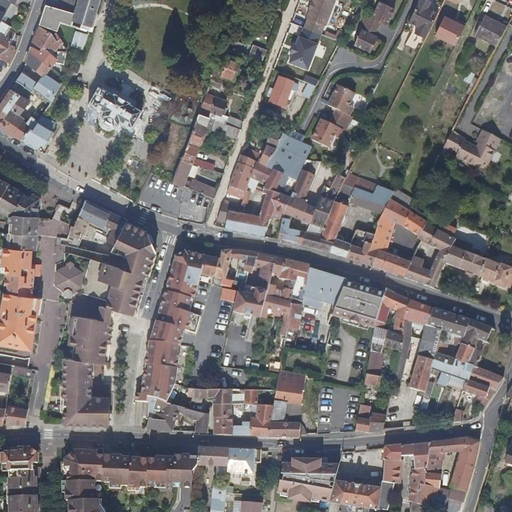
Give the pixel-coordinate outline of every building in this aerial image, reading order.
[(0,0),(0,37),(7,42),(11,44),(14,34),(15,32),(9,28),(10,26),(1,22),(10,5),(14,6),(17,0),(0,0)] [(61,0),(59,8),(45,4),(38,25),(54,32),(55,32),(60,19),(84,29),(88,31),(92,18),(93,18),(98,0),(61,0)] [(314,0),(303,29),(319,35),(333,0),(332,0),(314,0)] [(420,0),(417,0),(413,11),(406,25),(408,26),(409,24),(420,0)] [(430,1),(427,0),(420,0),(409,24),(417,27),(414,34),(425,39),(437,13),(427,8),(430,1)] [(391,9),(387,7),(377,2),(370,18),(364,15),(360,22),(375,29),(378,23),(384,25),(391,9)] [(495,46),(505,26),(483,15),(473,34),(495,46)] [(455,46),(465,25),(457,21),(455,23),(443,17),(433,36),(455,46)] [(375,29),(360,22),(357,29),(358,31),(352,44),(368,52),(373,41),(370,39),(371,36),(375,29)] [(55,51),(62,43),(53,35),(38,27),(36,29),(33,40),(42,43),(42,46),(55,51)] [(306,68),(319,35),(303,29),(297,43),(294,42),(289,53),(292,55),(289,62),(306,68)] [(69,45),(82,49),(87,34),(74,30),(69,45)] [(19,37),(14,34),(11,44),(15,46),(19,37)] [(15,46),(11,44),(7,42),(4,48),(0,49),(0,58),(9,63),(15,46)] [(248,44),(245,56),(261,60),(264,48),(248,44)] [(26,61),(46,73),(53,62),(62,67),(65,55),(55,51),(42,46),(39,50),(31,46),(27,57),(26,61)] [(229,87),(241,54),(222,47),(210,79),(229,87)] [(33,89),(51,100),(54,95),(52,94),(56,87),(58,80),(59,80),(46,73),(45,74),(40,83),(21,72),(18,77),(15,82),(31,91),(33,89)] [(298,95),(308,99),(317,81),(308,76),(298,95)] [(298,85),(278,78),(269,102),(284,107),(290,92),(295,93),(298,85)] [(141,111),(100,87),(90,104),(101,110),(99,114),(100,118),(113,126),(117,125),(119,121),(131,128),(141,111)] [(336,111),(332,117),(346,124),(349,118),(353,110),(349,108),(355,96),(337,87),(328,107),(336,111)] [(0,127),(4,130),(3,121),(4,120),(12,106),(19,95),(10,90),(8,89),(0,102),(0,127)] [(14,136),(21,141),(30,127),(33,129),(37,122),(33,120),(30,125),(22,120),(19,115),(27,100),(19,95),(12,106),(4,120),(3,121),(4,130),(14,136)] [(221,115),(226,100),(214,96),(209,111),(221,115)] [(198,113),(196,119),(188,139),(187,143),(197,147),(198,148),(209,117),(198,113)] [(30,146),(37,150),(40,145),(45,137),(47,138),(50,134),(49,133),(51,129),(54,124),(54,123),(41,115),(37,122),(33,129),(30,127),(21,141),(30,146)] [(240,128),(242,121),(230,117),(227,124),(240,128)] [(312,141),(329,149),(334,138),(339,139),(343,131),(346,124),(332,117),(329,125),(321,121),(312,141)] [(236,137),(240,128),(227,124),(214,119),(211,128),(236,137)] [(499,139),(481,129),(475,142),(476,143),(474,147),(462,140),(463,138),(450,131),(444,142),(442,147),(455,154),(453,157),(475,167),(481,167),(487,163),(499,139)] [(243,146),(240,155),(256,163),(258,164),(265,166),(280,135),(271,131),(264,146),(265,147),(261,155),(243,146)] [(45,137),(40,145),(43,146),(51,134),(50,134),(47,138),(45,137)] [(275,211),(286,214),(289,202),(291,196),(293,191),(284,187),(289,176),(297,178),(297,177),(307,154),(310,148),(287,138),(276,152),(265,166),(258,164),(256,163),(252,173),(246,189),(254,192),(257,182),(259,176),(262,177),(265,169),(271,171),(265,185),(262,194),(268,196),(260,217),(236,213),(238,209),(223,202),(216,220),(226,223),(224,229),(224,231),(249,236),(264,239),(265,237),(275,211)] [(181,159),(191,163),(211,170),(213,165),(194,157),(197,147),(187,143),(181,159)] [(240,155),(230,183),(246,189),(252,173),(256,163),(240,155)] [(175,178),(172,184),(183,188),(191,163),(181,159),(176,173),(175,178)] [(257,182),(265,185),(271,171),(265,169),(262,177),(259,176),(257,182)] [(334,176),(329,192),(335,194),(341,178),(334,176)] [(348,206),(382,217),(390,196),(346,176),(338,191),(337,195),(350,201),(348,206)] [(190,180),(187,188),(205,195),(213,199),(217,190),(190,180)] [(12,189),(0,181),(0,211),(8,216),(21,194),(12,189)] [(297,245),(301,246),(311,219),(319,197),(323,185),(317,182),(311,197),(303,193),(302,196),(296,194),(295,197),(291,196),(289,202),(286,214),(278,240),(297,245)] [(416,195),(396,183),(391,195),(390,196),(409,210),(411,206),(416,195)] [(6,248),(31,250),(34,250),(38,198),(31,194),(28,198),(21,194),(8,216),(6,248)] [(387,272),(404,278),(410,263),(384,253),(385,249),(396,220),(399,222),(415,233),(422,219),(419,217),(409,210),(390,196),(382,217),(377,229),(375,236),(370,250),(377,252),(372,266),(387,272)] [(301,246),(329,253),(332,243),(320,239),(333,203),(319,197),(311,219),(301,246)] [(224,199),(223,202),(238,209),(239,206),(224,199)] [(82,239),(90,221),(104,228),(105,225),(110,212),(85,200),(75,222),(74,225),(71,229),(68,229),(63,229),(62,233),(62,235),(62,241),(73,244),(76,237),(82,239)] [(331,253),(345,257),(350,244),(350,243),(336,239),(340,230),(343,227),(344,224),(344,222),(343,219),(346,212),(339,209),(340,205),(334,202),(333,203),(320,239),(332,243),(329,253),(331,253)] [(124,223),(125,219),(115,215),(110,212),(105,225),(112,229),(109,236),(104,234),(102,241),(112,246),(117,236),(124,223)] [(440,272),(443,263),(450,245),(453,238),(450,237),(449,236),(440,232),(431,226),(422,219),(415,233),(414,235),(419,239),(421,240),(426,244),(439,251),(430,273),(424,270),(421,270),(418,269),(421,263),(411,259),(410,263),(404,278),(407,278),(421,284),(433,289),(437,278),(440,272)] [(147,233),(124,223),(117,236),(132,243),(131,246),(140,250),(147,233)] [(442,228),(440,232),(449,236),(453,227),(444,223),(442,228)] [(370,266),(372,266),(377,252),(370,250),(375,236),(366,232),(361,247),(350,243),(350,244),(345,257),(344,258),(370,266)] [(124,270),(77,253),(76,267),(74,266),(74,262),(70,260),(67,262),(66,265),(60,268),(58,287),(63,290),(63,293),(67,296),(70,294),(71,290),(73,290),(109,302),(107,308),(116,311),(133,316),(153,246),(148,234),(147,233),(140,250),(131,246),(132,243),(117,236),(112,246),(109,251),(128,259),(124,270)] [(76,237),(73,244),(79,246),(82,239),(76,237)] [(102,241),(99,239),(94,251),(95,251),(108,255),(109,251),(112,246),(102,241)] [(474,274),(477,275),(484,258),(486,254),(480,251),(480,249),(475,247),(473,248),(471,253),(450,245),(443,263),(465,271),(465,275),(470,276),(474,274)] [(133,316),(137,317),(147,284),(156,253),(153,246),(133,316)] [(40,267),(30,266),(31,250),(6,248),(2,248),(1,267),(5,267),(3,293),(2,299),(0,312),(0,344),(30,349),(36,314),(39,314),(41,300),(31,298),(32,277),(39,277),(40,267)] [(229,259),(230,251),(221,251),(218,260),(218,261),(213,278),(224,281),(229,259)] [(251,267),(254,254),(242,252),(232,251),(230,251),(229,259),(243,261),(241,273),(245,274),(249,274),(251,267)] [(202,270),(204,258),(186,253),(176,258),(172,270),(167,289),(158,318),(150,342),(149,347),(164,353),(163,356),(169,358),(160,373),(144,369),(143,378),(140,394),(135,394),(135,402),(146,402),(146,398),(156,400),(168,402),(171,393),(172,388),(172,387),(178,354),(177,354),(178,345),(181,345),(184,331),(196,334),(201,317),(190,314),(194,300),(199,282),(199,281),(200,275),(202,270)] [(272,269),(275,256),(262,255),(254,254),(251,267),(257,268),(255,280),(260,280),(269,282),(272,269)] [(279,270),(281,256),(275,256),(272,269),(279,270)] [(308,271),(308,270),(309,266),(281,256),(279,270),(278,276),(288,278),(285,295),(291,297),(302,302),(302,298),(304,289),(294,287),(298,271),(308,273),(308,271)] [(213,278),(218,261),(204,258),(202,270),(200,275),(213,278)] [(484,258),(477,275),(492,281),(491,284),(504,288),(511,267),(511,266),(500,261),(499,264),(484,258)] [(334,309),(345,280),(333,277),(308,270),(308,271),(308,273),(304,289),(302,298),(307,300),(334,309)] [(433,289),(441,292),(446,279),(446,277),(444,274),(442,272),(440,272),(437,278),(433,289)] [(288,278),(278,276),(276,286),(281,287),(278,299),(272,298),(273,294),(267,293),(265,298),(264,304),(262,312),(261,317),(267,318),(268,313),(265,312),(266,309),(275,311),(274,314),(279,315),(279,311),(283,312),(283,316),(281,317),(279,334),(284,335),(289,305),(291,297),(285,295),(288,278)] [(269,282),(260,280),(258,290),(267,291),(269,282)] [(381,304),(385,293),(345,280),(334,309),(332,315),(343,319),(342,322),(358,327),(360,324),(374,328),(374,327),(376,322),(377,317),(381,304)] [(225,281),(224,281),(222,289),(222,290),(237,293),(239,283),(225,281)] [(237,293),(234,302),(232,312),(244,314),(251,315),(261,317),(262,312),(264,304),(265,298),(267,293),(267,291),(258,290),(243,287),(241,294),(240,293),(237,293)] [(405,323),(410,300),(396,294),(386,289),(385,293),(381,304),(389,307),(398,311),(394,329),(395,330),(399,331),(397,337),(402,338),(403,333),(405,323)] [(222,290),(220,299),(234,302),(237,293),(222,290)] [(302,325),(307,300),(302,298),(302,302),(291,297),(289,305),(284,335),(283,345),(282,349),(323,357),(324,351),(329,331),(302,325)] [(427,326),(433,308),(430,307),(410,300),(405,323),(403,333),(412,333),(413,321),(427,326)] [(376,322),(384,324),(389,307),(381,304),(377,317),(376,322)] [(115,317),(116,311),(107,308),(105,315),(103,321),(115,323),(115,317)] [(464,335),(469,320),(467,319),(433,308),(427,326),(443,331),(455,335),(463,338),(464,335)] [(61,412),(60,422),(62,423),(72,423),(108,425),(108,412),(109,396),(91,395),(92,361),(108,363),(109,355),(115,323),(103,321),(74,316),(69,343),(78,345),(75,359),(63,357),(61,404),(66,404),(66,412),(61,412)] [(237,316),(232,338),(245,341),(250,319),(237,316)] [(485,342),(489,327),(469,320),(464,335),(463,338),(458,352),(455,360),(460,361),(467,364),(466,365),(472,368),(476,369),(481,353),(473,350),(477,339),(485,342)] [(376,322),(374,327),(382,330),(384,324),(376,322)] [(443,331),(427,326),(426,330),(442,335),(442,333),(443,331)] [(402,339),(402,338),(397,337),(393,334),(391,334),(388,332),(382,330),(374,327),(374,328),(374,329),(372,338),(369,354),(381,356),(382,347),(399,351),(401,341),(402,339)] [(442,335),(426,330),(419,354),(410,387),(425,391),(430,374),(432,368),(435,356),(436,353),(439,342),(442,335)] [(412,336),(412,333),(403,333),(402,338),(402,339),(401,341),(409,341),(412,336)] [(448,335),(442,333),(442,335),(439,342),(445,344),(448,335)] [(458,352),(463,338),(455,335),(450,350),(458,352)] [(411,340),(412,336),(409,341),(401,341),(399,351),(398,360),(394,377),(393,383),(390,396),(397,398),(405,367),(411,340)] [(439,342),(436,353),(441,355),(445,344),(439,342)] [(145,365),(144,369),(160,373),(169,358),(163,356),(164,353),(149,347),(148,350),(146,350),(145,356),(143,365),(145,365)] [(458,368),(460,361),(455,360),(441,355),(436,353),(435,356),(432,368),(450,375),(453,366),(458,368)] [(377,373),(381,356),(369,354),(366,369),(366,370),(377,373)] [(495,391),(502,379),(488,374),(476,369),(472,368),(466,365),(467,364),(460,361),(458,368),(453,366),(450,375),(456,377),(465,381),(469,382),(469,381),(495,391)] [(31,368),(15,364),(13,373),(33,377),(34,372),(31,371),(31,368)] [(377,373),(366,370),(364,377),(364,380),(377,383),(379,373),(377,373)] [(11,374),(0,372),(0,389),(7,391),(11,374)] [(272,407),(267,437),(270,437),(298,438),(299,435),(299,426),(299,423),(285,423),(285,420),(281,420),(284,404),(301,405),(302,387),(302,376),(278,372),(277,376),(275,391),(272,405),(272,407)] [(493,394),(495,391),(469,381),(469,382),(465,381),(461,392),(486,404),(493,394)] [(198,398),(209,398),(209,389),(201,389),(188,389),(186,395),(193,397),(198,398)] [(214,398),(214,404),(232,404),(232,390),(214,389),(214,398)] [(253,405),(256,405),(258,391),(244,390),(243,403),(244,404),(250,405),(251,405),(253,405)] [(422,400),(419,410),(426,412),(430,399),(423,397),(422,400)] [(148,418),(147,428),(172,431),(175,419),(157,415),(158,411),(152,409),(156,400),(146,398),(146,402),(146,417),(148,418)] [(175,419),(172,431),(179,432),(184,419),(194,420),(193,433),(205,434),(207,434),(208,417),(191,411),(182,409),(178,407),(179,405),(168,402),(156,400),(152,409),(158,411),(157,415),(175,419)] [(184,401),(182,409),(191,411),(194,405),(184,401)] [(354,430),(368,433),(382,432),(383,430),(386,414),(372,410),(371,417),(369,417),(372,403),(360,401),(358,411),(357,414),(354,430)] [(214,404),(213,435),(215,435),(230,435),(249,436),(267,437),(272,407),(261,406),(256,405),(253,405),(251,405),(251,410),(256,410),(254,418),(249,418),(249,426),(231,425),(231,414),(232,404),(214,404)] [(285,423),(299,423),(300,419),(301,405),(284,404),(281,420),(285,420),(285,423)] [(4,424),(24,424),(27,409),(7,405),(6,415),(4,424)] [(191,411),(208,417),(208,409),(194,405),(191,411)] [(451,418),(450,423),(459,422),(463,412),(455,408),(451,418)] [(441,442),(428,443),(427,456),(438,455),(462,452),(457,470),(451,487),(465,492),(473,467),(479,442),(468,438),(461,439),(441,442)] [(427,456),(428,443),(406,446),(400,447),(400,445),(383,447),(383,448),(382,462),(383,462),(382,483),(380,484),(380,491),(385,492),(390,492),(396,493),(399,460),(410,459),(411,467),(412,473),(411,476),(407,502),(412,503),(417,504),(420,483),(424,484),(425,482),(424,481),(424,478),(424,476),(424,473),(426,472),(426,470),(427,456)] [(24,446),(19,447),(19,450),(3,450),(3,462),(10,462),(10,487),(15,487),(14,503),(11,503),(10,511),(37,511),(37,504),(37,491),(18,492),(18,461),(20,461),(20,459),(24,459),(24,446)] [(32,446),(24,446),(24,459),(20,459),(20,461),(18,461),(18,492),(37,491),(37,475),(39,475),(39,468),(40,468),(40,465),(34,465),(34,461),(40,461),(40,451),(32,446)] [(227,468),(228,449),(223,449),(197,448),(197,450),(196,456),(196,466),(227,468)] [(193,472),(196,466),(196,456),(172,455),(171,463),(153,462),(153,463),(119,461),(119,459),(100,458),(100,451),(70,449),(65,457),(65,466),(67,466),(68,490),(66,490),(66,499),(69,499),(69,511),(101,511),(99,508),(99,499),(91,498),(91,480),(107,481),(107,483),(126,484),(126,486),(145,488),(145,485),(153,485),(153,482),(164,483),(164,486),(175,487),(192,488),(193,472)] [(259,463),(260,451),(228,449),(227,468),(227,474),(252,475),(254,463),(259,463)] [(438,455),(427,456),(426,470),(426,472),(433,474),(438,455)] [(309,498),(329,502),(333,482),(334,476),(337,464),(318,464),(318,460),(292,459),(292,463),(282,463),(280,474),(282,474),(281,481),(279,480),(277,492),(289,495),(289,498),(309,502),(309,498)] [(433,474),(426,472),(424,473),(424,476),(424,478),(424,481),(439,485),(442,477),(433,474)] [(439,485),(424,481),(425,482),(424,484),(420,483),(417,504),(444,511),(448,499),(450,492),(451,489),(439,485)] [(224,511),(225,502),(226,483),(214,482),(213,488),(211,511),(203,510),(202,511),(224,511)] [(385,492),(380,491),(375,490),(351,485),(339,483),(333,482),(329,502),(338,504),(343,505),(374,511),(373,511),(374,511),(375,511),(379,511),(380,511),(386,511),(390,492),(385,492)] [(462,503),(465,492),(451,487),(451,489),(450,492),(448,499),(462,503)] [(241,501),(240,511),(261,511),(262,503),(241,501)] [(493,511),(495,508),(479,503),(476,511),(493,511)]
